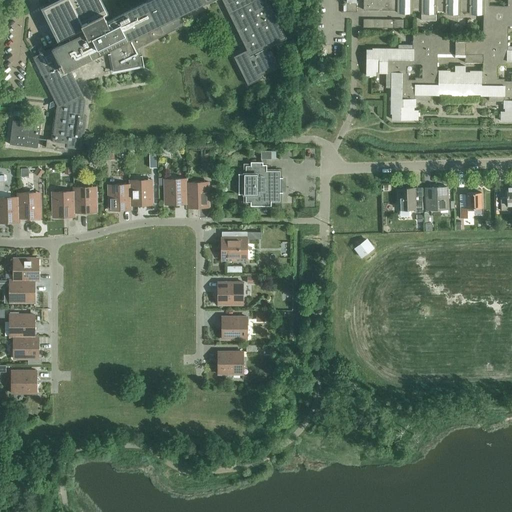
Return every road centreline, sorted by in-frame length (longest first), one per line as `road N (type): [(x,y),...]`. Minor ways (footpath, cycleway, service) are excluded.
road 1 (residential): [(326,167),(511,162)]
road 2 (residential): [(199,222),(323,220),(326,167)]
road 3 (residential): [(198,383),(199,222)]
road 4 (residential): [(52,243),(145,222),(199,222)]
road 5 (residential): [(54,391),(52,243)]
